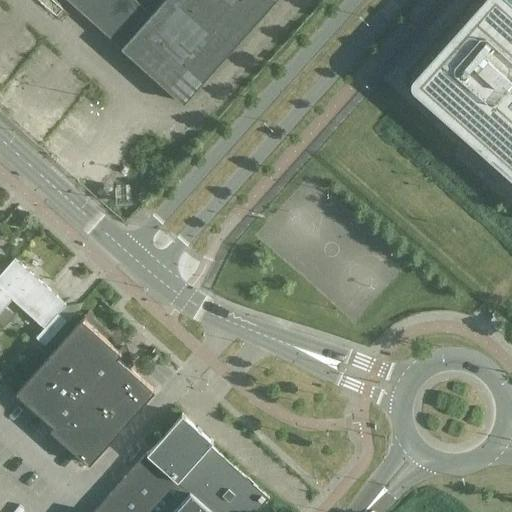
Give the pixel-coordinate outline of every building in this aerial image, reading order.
[(70,0),(184,101),(273,0),(70,0)] [(511,0),(476,0),(410,77),(410,81),(413,86),(416,89),(511,173),(511,0)] [(10,282),(0,292),(0,298),(6,304),(12,297),(45,326),(37,336),(45,343),(46,344),(67,320),(66,319),(58,312),(66,303),(16,258),(1,274),(10,282)] [(0,310),(5,305),(6,304),(0,298),(0,292),(10,282),(1,274),(0,275),(0,310)] [(5,305),(0,310),(0,321),(5,326),(15,315),(5,305)] [(55,425),(52,429),(91,463),(157,389),(119,356),(122,352),(84,318),(18,392),(55,425)] [(184,411),(148,451),(215,511),(255,511),(271,495),(212,442),(215,439),(184,411)] [(215,511),(148,451),(94,510),(96,511),(215,511)]
